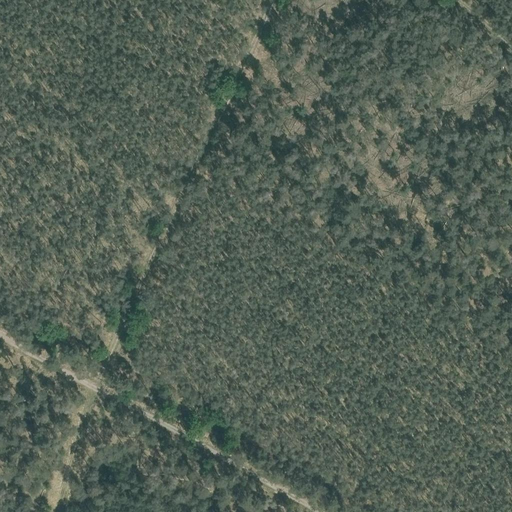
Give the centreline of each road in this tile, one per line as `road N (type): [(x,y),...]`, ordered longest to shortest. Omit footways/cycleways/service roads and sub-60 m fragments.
road 1 (track): [(0,334),(319,511)]
road 2 (track): [(55,511),(91,385)]
